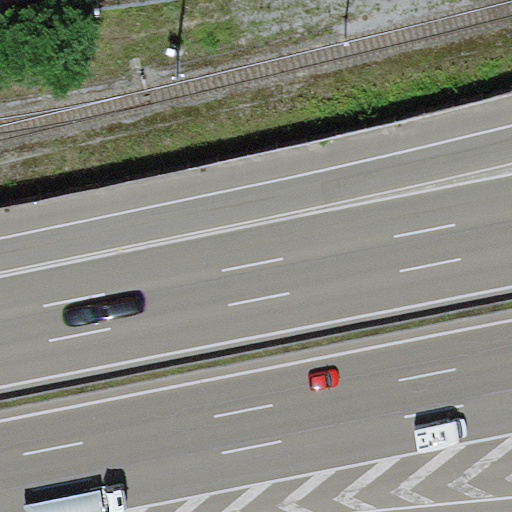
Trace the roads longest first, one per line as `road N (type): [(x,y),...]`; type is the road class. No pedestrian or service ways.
road 1 (motorway): [(511,138),(0,248)]
road 2 (motorway): [(511,231),(0,334)]
road 3 (motorway): [(0,478),(511,377)]
